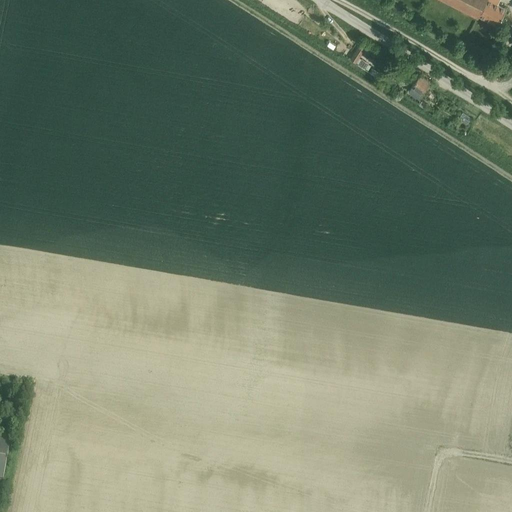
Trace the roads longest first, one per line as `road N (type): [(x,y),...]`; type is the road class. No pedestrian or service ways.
road 1 (tertiary): [(511,125),(319,0)]
road 2 (track): [(511,104),(341,0)]
